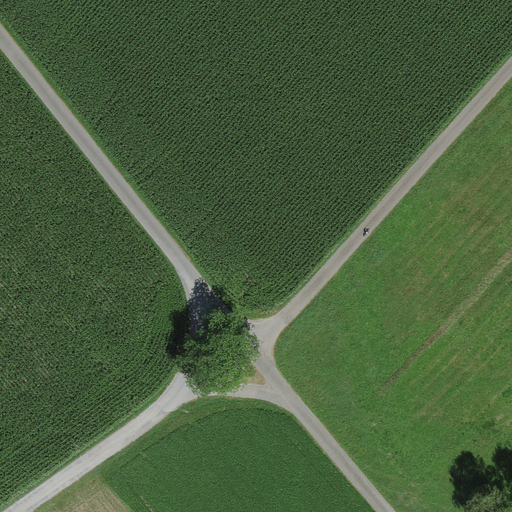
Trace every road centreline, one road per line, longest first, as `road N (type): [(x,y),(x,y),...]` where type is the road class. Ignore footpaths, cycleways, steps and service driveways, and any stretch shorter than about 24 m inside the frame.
road 1 (track): [(0,43),(318,442),(383,511)]
road 2 (track): [(511,65),(318,281),(242,344)]
road 3 (track): [(285,401),(191,384),(16,511)]
